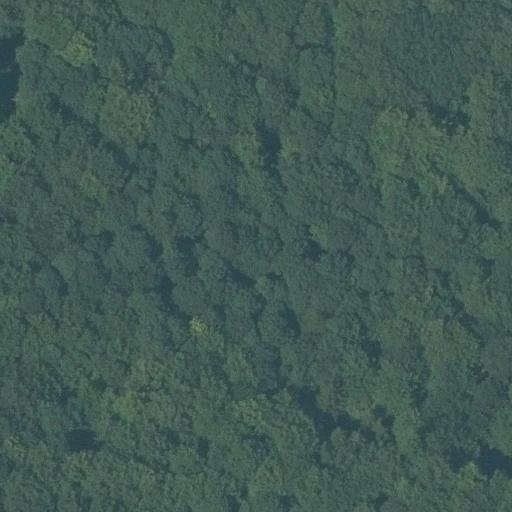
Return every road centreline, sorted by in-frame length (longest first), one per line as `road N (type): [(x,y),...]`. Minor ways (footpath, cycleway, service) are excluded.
road 1 (track): [(40,0),(346,128),(511,179)]
road 2 (track): [(0,346),(97,0)]
